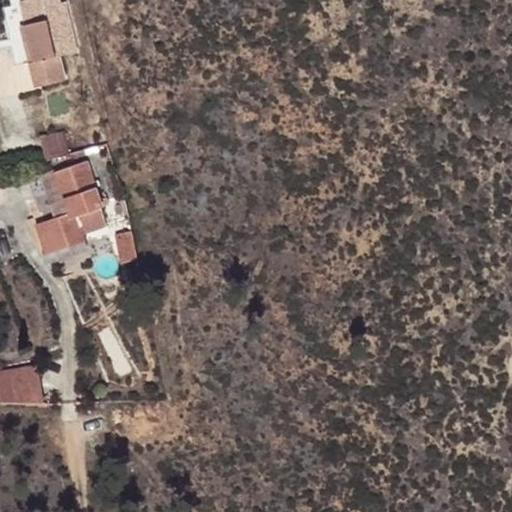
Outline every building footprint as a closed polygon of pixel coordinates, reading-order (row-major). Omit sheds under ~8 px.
[(31,0),(0,9),(0,27),(2,34),(43,22),(37,0),(31,0)] [(56,0),(37,0),(43,22),(2,34),(13,70),(76,51),(62,3),(57,4),(56,0)] [(35,132),(40,157),(64,151),(60,128),(35,132)] [(103,226),(94,199),(82,160),(52,169),(64,209),(29,221),(40,251),(81,237),(81,232),(103,226)] [(128,252),(123,232),(106,236),(109,257),(128,252)] [(33,359),(0,365),(0,398),(39,399),(33,359)]
